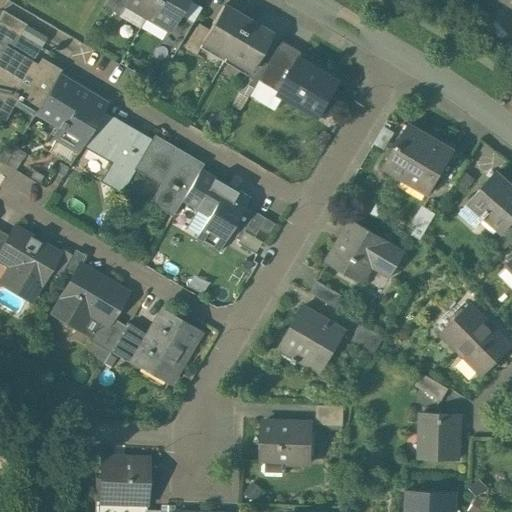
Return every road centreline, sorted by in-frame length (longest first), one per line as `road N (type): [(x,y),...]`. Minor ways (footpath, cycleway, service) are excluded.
road 1 (residential): [(310,207),(60,56)]
road 2 (residential): [(238,330),(0,194)]
road 3 (residential): [(401,54),(310,207)]
road 4 (residential): [(310,207),(238,330)]
road 5 (residential): [(511,127),(401,54)]
